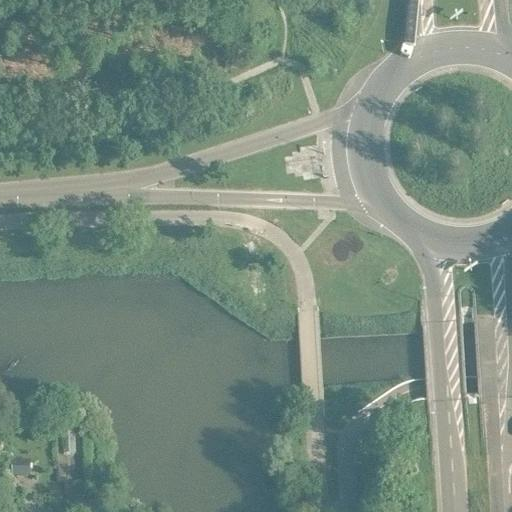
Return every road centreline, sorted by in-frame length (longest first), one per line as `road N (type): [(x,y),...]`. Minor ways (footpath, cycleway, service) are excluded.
road 1 (tertiary): [(72,195),(382,202)]
road 2 (tertiary): [(369,112),(72,195)]
road 3 (secondary): [(425,235),(449,511)]
